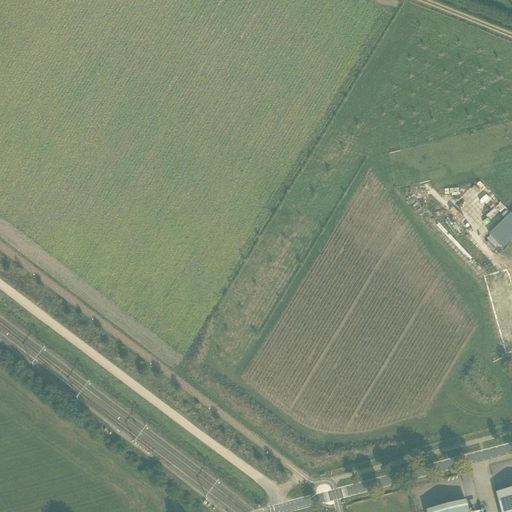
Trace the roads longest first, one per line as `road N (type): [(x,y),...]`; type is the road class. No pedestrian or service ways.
road 1 (track): [(279,509),(275,493),(0,283)]
road 2 (tertiary): [(271,511),(511,447)]
